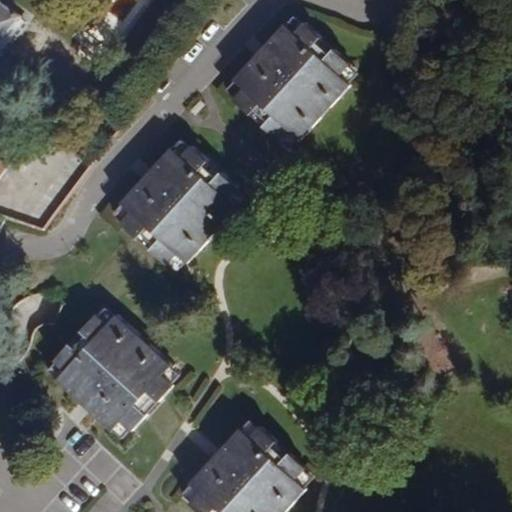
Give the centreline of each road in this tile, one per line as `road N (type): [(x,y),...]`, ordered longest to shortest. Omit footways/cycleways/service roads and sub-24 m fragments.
road 1 (residential): [(268,0),(96,182),(68,237),(0,253)]
road 2 (residential): [(0,386),(12,418),(8,472),(28,511)]
